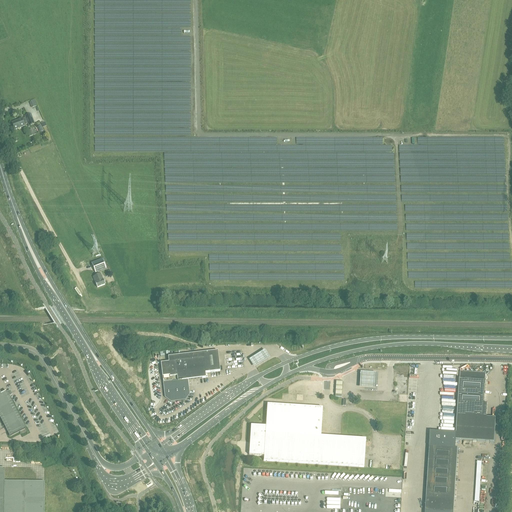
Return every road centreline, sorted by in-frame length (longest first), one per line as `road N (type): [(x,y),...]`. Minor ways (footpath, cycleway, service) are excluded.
road 1 (primary): [(511,338),(336,345),(270,369),(175,434)]
road 2 (primary): [(307,366),(385,345),(511,347)]
road 3 (unclassified): [(0,346),(42,357),(98,462)]
road 4 (primary): [(178,450),(253,393),(307,366)]
road 5 (unclassified): [(358,360),(511,359)]
